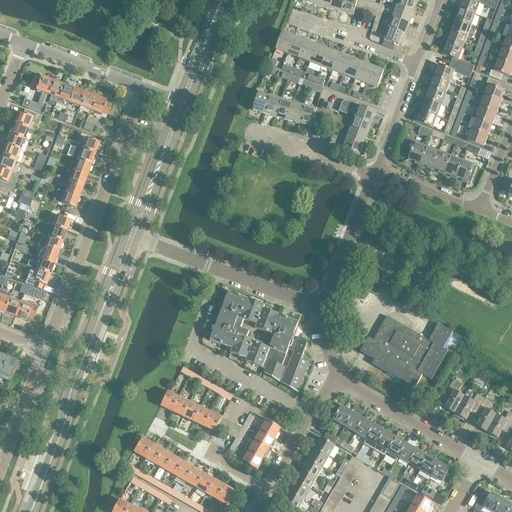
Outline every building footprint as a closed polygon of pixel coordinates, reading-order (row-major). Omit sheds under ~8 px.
[(188,2),(182,0),(180,0),(177,8),(185,11),(188,2)] [(330,10),(332,0),(319,0),(318,6),(330,10)] [(342,13),(345,0),(332,0),(330,10),(342,13)] [(345,0),(342,13),(353,16),(355,11),(357,0),(345,0)] [(362,0),(359,12),(365,14),(368,2),(362,0)] [(415,0),(398,0),(396,6),(414,13),(418,1),(415,0)] [(463,0),(460,9),(475,15),(479,4),(477,3),(472,1),(469,0),(463,0)] [(492,0),(490,8),(496,10),(499,0),(492,0)] [(503,11),(507,0),(501,0),(498,9),(503,11)] [(370,15),(374,3),(368,2),(365,14),(370,15)] [(374,3),(370,15),(376,17),(377,12),(379,5),(374,3)] [(392,17),(410,24),(414,13),(396,6),(392,17)] [(475,15),(460,9),(456,21),(471,26),(475,15)] [(499,22),(503,11),(498,9),(494,20),(499,22)] [(388,29),(405,35),(410,24),(392,17),(388,29)] [(483,31),(487,32),(492,21),(487,20),(483,31)] [(494,34),(499,22),(494,20),(490,32),(494,34)] [(471,26),(456,21),(451,32),(467,37),(471,26)] [(405,35),(388,29),(384,40),(401,47),(405,35)] [(487,32),(483,31),(479,41),(483,43),(487,32)] [(447,43),(462,48),(467,37),(451,32),(447,43)] [(490,45),(494,34),(490,32),(486,43),(490,45)] [(276,49),(287,54),(293,37),(283,34),(282,33),(276,49)] [(299,58),(305,42),(293,37),(287,54),(299,58)] [(502,49),(511,53),(511,40),(506,38),(502,49)] [(483,43),(479,41),(474,53),(479,54),(483,43)] [(310,62),(316,46),(305,42),(299,58),(310,62)] [(452,64),(472,72),(475,66),(458,60),(462,48),(447,43),(443,54),(454,59),(452,64)] [(486,56),(490,45),(486,43),(481,54),(486,56)] [(321,66),(327,50),(316,46),(310,62),(321,66)] [(498,60),(511,65),(511,53),(502,49),(498,60)] [(332,71),(338,55),(327,50),(321,66),(332,71)] [(482,67),(486,56),(481,54),(477,65),(482,67)] [(344,75),(350,59),(338,55),(332,71),(344,75)] [(355,79),(361,63),(350,59),(344,75),(355,79)] [(489,76),(500,81),(503,75),(510,78),(511,71),(511,65),(498,60),(494,71),(491,70),(489,76)] [(366,83),(372,67),(361,63),(355,79),(366,83)] [(434,77),(449,83),(453,72),(470,79),(472,72),(452,64),(450,70),(438,66),(434,77)] [(372,67),(366,83),(377,88),(384,72),(372,67)] [(28,108),(39,113),(42,105),(42,106),(43,103),(46,94),(51,80),(40,76),(39,78),(33,76),(30,86),(36,88),(35,90),(42,93),(38,104),(31,102),(28,108)] [(430,88),(445,94),(449,83),(434,77),(430,88)] [(500,83),(488,78),(486,84),(489,85),(484,96),(500,102),(505,91),(498,88),(500,83)] [(473,92),(477,81),(472,79),(468,90),(473,92)] [(63,85),(51,80),(46,94),(57,98),(63,85)] [(332,83),(330,88),(337,91),(339,86),(332,83)] [(67,107),(68,103),(73,89),(63,85),(57,98),(55,103),(67,107)] [(426,100),(441,106),(445,94),(430,88),(426,100)] [(466,89),(462,88),(461,88),(457,99),(462,101),(466,89)] [(73,89),(68,103),(79,107),(84,93),(73,89)] [(468,103),(473,92),(468,90),(464,101),(468,103)] [(79,107),(90,111),(95,97),(84,93),(79,107)] [(265,114),(270,96),(259,93),(258,93),(253,111),(265,114)] [(276,117),(281,100),(270,96),(265,114),(276,117)] [(500,102),(484,96),(480,108),(496,114),(500,102)] [(106,101),(95,97),(90,111),(89,113),(93,114),(94,112),(101,115),(102,113),(108,115),(112,105),(106,103),(106,101)] [(457,99),(453,110),(457,112),(462,101),(457,99)] [(288,121),(293,103),(281,100),(276,117),(288,121)] [(421,111),(437,117),(441,106),(426,100),(421,111)] [(464,114),(468,103),(464,101),(459,113),(464,114)] [(299,124),(304,106),(293,103),(288,121),(299,124)] [(304,106),(299,124),(311,127),(313,122),(316,110),(304,106)] [(359,106),(354,117),(372,124),(376,112),(359,106)] [(476,119),(492,125),(496,114),(480,108),(476,119)] [(318,124),(321,111),(316,110),(313,122),(318,124)] [(453,110),(448,121),(453,123),(457,112),(453,110)] [(41,115),(27,111),(26,115),(19,113),(15,123),(28,129),(32,119),(39,121),(41,115)] [(321,111),(318,124),(323,125),(327,113),(321,111)] [(417,122),(433,129),(437,117),(421,111),(417,122)] [(327,113),(323,125),(328,127),(332,114),(327,113)] [(460,126),(464,114),(459,113),(455,124),(460,126)] [(328,127),(334,128),(335,123),(337,116),(332,114),(328,127)] [(372,124),(354,117),(350,129),(367,135),(372,124)] [(471,130),(487,136),(492,125),(476,119),(471,130)] [(448,121),(444,133),(449,135),(453,123),(448,121)] [(86,122),(83,129),(91,132),(94,125),(86,122)] [(40,133),(36,132),(28,129),(15,123),(10,134),(24,140),(26,134),(32,136),(33,135),(39,137),(40,133)] [(455,137),(460,126),(455,124),(451,136),(455,137)] [(418,133),(430,138),(431,138),(431,136),(433,131),(421,127),(418,133)] [(346,140),(363,147),(367,135),(350,129),(346,140)] [(467,142),(483,148),(487,136),(471,130),(467,142)] [(443,140),(445,136),(433,131),(431,136),(443,140)] [(6,145),(20,151),(24,140),(10,134),(6,145)] [(455,145),(456,140),(445,136),(443,140),(455,145)] [(81,149),(95,154),(99,143),(86,138),(81,149)] [(342,151),(353,156),(359,158),(363,147),(346,140),(342,151)] [(456,140),(455,145),(466,149),(468,144),(456,140)] [(420,164),(427,147),(415,143),(408,160),(420,164)] [(481,149),(468,144),(466,149),(466,151),(478,156),(481,149)] [(2,156),(16,161),(20,151),(6,145),(2,156)] [(76,147),(72,158),(77,160),(91,165),(95,154),(81,149),(76,147)] [(427,147),(420,164),(432,169),(439,152),(427,147)] [(444,173),(450,156),(439,152),(432,169),(444,173)] [(0,160),(0,167),(11,172),(16,161),(2,156),(0,160)] [(450,156),(444,173),(456,178),(462,161),(450,156)] [(73,171),(87,176),(91,165),(77,160),(73,171)] [(462,161),(456,178),(468,182),(474,165),(462,161)] [(289,195),(296,172),(265,162),(259,181),(241,175),(234,196),(288,214),(294,197),(289,195)] [(0,187),(11,192),(14,186),(18,176),(11,173),(11,172),(0,167),(0,187)] [(87,176),(73,171),(69,182),(83,187),(87,176)] [(69,182),(65,193),(79,198),(83,187),(69,182)] [(23,190),(21,195),(32,200),(34,194),(23,190)] [(75,209),(79,198),(65,193),(57,190),(53,201),(75,209)] [(9,197),(3,195),(0,193),(0,206),(5,208),(9,197)] [(21,195),(20,195),(18,203),(20,204),(29,207),(29,206),(32,200),(21,195)] [(29,206),(56,216),(52,226),(66,232),(70,220),(60,216),(62,211),(32,200),(29,206)] [(20,204),(17,213),(24,216),(25,217),(29,207),(20,204)] [(66,232),(52,226),(48,237),(62,243),(66,232)] [(62,243),(48,237),(44,248),(58,253),(61,254),(63,250),(60,249),(62,243)] [(25,242),(18,239),(14,250),(20,253),(23,245),(24,246),(25,242)] [(58,253),(44,248),(40,259),(54,264),(58,253)] [(36,270),(50,275),(54,264),(40,259),(38,265),(29,261),(27,267),(36,270)] [(13,276),(15,271),(7,268),(4,276),(13,279),(13,276)] [(41,290),(43,286),(45,287),(48,281),(49,281),(52,276),(50,275),(36,270),(31,269),(25,284),(41,290)] [(377,296),(383,286),(361,274),(355,284),(377,296)] [(26,286),(23,294),(35,298),(38,291),(26,286)] [(0,290),(0,311),(3,313),(9,299),(10,295),(0,290)] [(210,341),(232,349),(231,353),(247,359),(246,362),(265,369),(268,363),(281,368),(292,339),(298,322),(263,309),(264,305),(228,292),(210,341)] [(20,303),(9,299),(3,313),(14,317),(20,303)] [(32,304),(32,305),(21,301),(20,303),(14,317),(26,321),(28,317),(33,319),(38,307),(32,304)] [(453,333),(438,324),(429,341),(387,317),(378,331),(383,334),(378,343),(368,338),(360,352),(374,360),(372,364),(415,389),(422,375),(431,380),(448,352),(443,349),(453,333)] [(307,344),(298,341),(292,339),(281,368),(268,363),(265,369),(264,372),(298,392),(309,363),(301,360),(307,344)] [(0,406),(9,381),(11,382),(15,372),(0,366),(0,406)] [(184,368),(181,373),(186,376),(190,378),(193,373),(184,368)] [(190,378),(200,384),(203,379),(193,373),(190,378)] [(200,384),(210,389),(213,385),(203,379),(200,384)] [(455,414),(465,397),(457,392),(461,385),(453,380),(443,397),(448,400),(444,408),(455,414)] [(210,389),(221,395),(223,391),(213,385),(210,389)] [(221,395),(230,401),(233,396),(223,391),(221,395)] [(161,407),(172,412),(179,397),(167,392),(161,407)] [(465,397),(455,414),(465,420),(470,413),(475,416),(485,399),(477,394),(472,401),(465,397)] [(189,402),(179,397),(172,412),(183,417),(189,402)] [(485,399),(475,416),(480,419),(476,426),(487,433),(497,415),(489,411),(493,403),(485,399)] [(200,407),(189,402),(183,417),(193,422),(200,407)] [(211,412),(200,407),(193,422),(204,427),(211,412)] [(345,427),(352,413),(341,407),(333,420),(345,427)] [(222,418),(211,412),(204,427),(215,432),(217,429),(222,418)] [(497,415),(487,433),(497,439),(502,431),(507,434),(511,425),(511,414),(508,412),(504,420),(497,415)] [(352,413),(345,427),(355,433),(363,419),(352,413)] [(254,418),(250,415),(245,423),(250,425),(254,418)] [(222,418),(217,429),(222,432),(227,420),(222,418)] [(363,419),(355,433),(366,439),(374,425),(363,419)] [(227,420),(222,432),(226,434),(232,423),(227,420)] [(281,428),(267,420),(261,432),(274,440),(281,428)] [(232,423),(226,434),(231,436),(237,425),(232,423)] [(244,436),(250,425),(245,423),(242,427),(239,433),(244,436)] [(237,425),(231,436),(236,439),(239,433),(242,427),(237,425)] [(374,425),(366,439),(364,443),(374,449),(384,431),(374,425)] [(384,431),(374,449),(385,455),(395,438),(384,431)] [(261,432),(255,442),(269,450),(274,440),(261,432)] [(327,432),(324,437),(335,444),(338,438),(327,432)] [(238,446),(244,436),(239,433),(236,439),(233,443),(238,446)] [(153,445),(142,438),(134,452),(145,458),(153,445)] [(395,438),(385,455),(396,462),(398,458),(398,457),(406,444),(395,438)] [(335,447),(321,439),(315,450),(328,458),(335,447)] [(255,442),(249,452),(263,460),(269,450),(255,442)] [(234,452),(238,446),(233,443),(230,449),(234,452)] [(409,464),(417,450),(406,444),(398,457),(398,458),(409,464)] [(163,450),(153,445),(145,458),(155,464),(163,450)] [(173,456),(163,450),(155,464),(165,470),(173,456)] [(309,461),(322,469),(328,458),(315,450),(309,461)] [(417,450),(409,464),(420,470),(427,456),(417,450)] [(257,470),(263,460),(249,452),(243,462),(257,470)] [(184,462),(173,456),(165,470),(176,476),(184,462)] [(427,456),(420,470),(431,476),(438,462),(427,456)] [(360,461),(352,457),(349,462),(360,468),(363,463),(360,461)] [(341,465),(346,468),(349,462),(345,459),(341,465)] [(302,471),(316,479),(322,469),(309,461),(302,471)] [(194,468),(184,462),(176,476),(186,482),(194,468)] [(346,468),(356,474),(360,468),(349,462),(346,468)] [(438,462),(431,476),(442,483),(450,469),(438,462)] [(125,469),(135,475),(138,470),(127,464),(125,469)] [(204,474),(194,468),(186,482),(196,488),(204,474)] [(356,474),(346,468),(343,474),(353,480),(356,474)] [(148,476),(138,470),(135,475),(146,481),(148,476)] [(296,482),(310,490),(316,479),(302,471),(296,482)] [(389,478),(386,484),(397,490),(400,484),(398,483),(396,476),(390,472),(387,477),(389,478)] [(204,474),(196,488),(207,494),(215,480),(204,474)] [(353,480),(343,474),(340,479),(350,485),(353,480)] [(158,482),(148,476),(146,481),(156,487),(158,482)] [(131,483),(140,488),(142,483),(133,478),(131,483)] [(347,490),(350,485),(340,479),(337,484),(347,490)] [(207,494),(217,500),(225,486),(215,480),(207,494)] [(169,488),(158,482),(156,487),(166,492),(169,488)] [(290,493),(304,501),(310,490),(296,482),(290,493)] [(140,488),(150,494),(153,489),(142,483),(140,488)] [(334,489),(344,495),(347,490),(337,484),(334,489)] [(397,490),(386,484),(383,489),(394,495),(397,490)] [(407,488),(402,485),(396,496),(400,499),(407,488)] [(236,492),(225,486),(217,500),(228,506),(236,492)] [(421,493),(432,500),(436,493),(425,486),(421,493)] [(179,494),(169,488),(166,492),(177,498),(179,494)] [(150,494),(160,500),(163,495),(153,489),(150,494)] [(331,495),(341,501),(344,495),(334,489),(331,495)] [(380,494),(391,500),(394,495),(383,489),(380,494)] [(284,504),(297,511),(304,501),(290,493),(284,504)] [(481,511),(484,507),(492,511),(494,511),(502,499),(491,493),(489,497),(483,494),(475,508),(481,511)] [(190,500),(179,494),(177,498),(187,504),(190,500)] [(377,499),(388,505),(391,500),(380,494),(377,499)] [(426,511),(432,502),(418,494),(412,505),(423,511),(426,511)] [(160,500),(169,505),(170,505),(173,501),(163,495),(160,500)] [(341,501),(331,495),(328,500),(338,506),(341,501)] [(394,509),(400,499),(396,496),(390,506),(394,509)] [(388,505),(377,499),(374,505),(385,511),(388,505)] [(511,504),(502,499),(494,511),(508,511),(511,506),(511,504)] [(113,511),(126,511),(130,505),(119,500),(113,511)] [(200,506),(190,500),(187,504),(197,510),(200,506)] [(338,506),(328,500),(324,505),(335,511),(338,506)]
